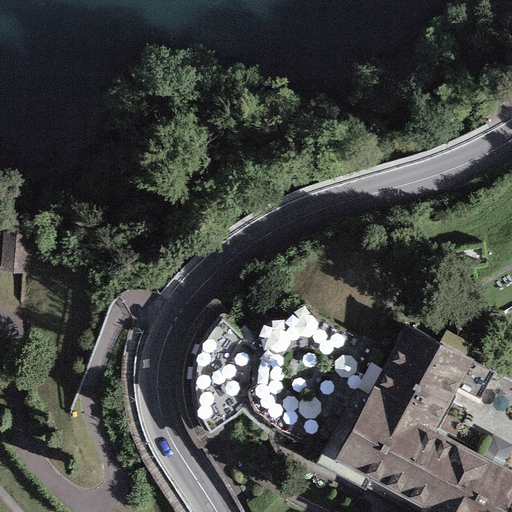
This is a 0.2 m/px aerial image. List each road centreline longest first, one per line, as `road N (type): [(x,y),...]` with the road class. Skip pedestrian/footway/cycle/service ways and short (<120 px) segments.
road 1 (primary): [(216,511),(163,424),(157,398),(164,340),(190,298),(281,226),(446,171),(511,139)]
road 2 (track): [(174,321),(127,308),(114,321),(89,380),(114,481),(97,499),(73,494),(27,451),(13,391),(19,332),(7,317)]
